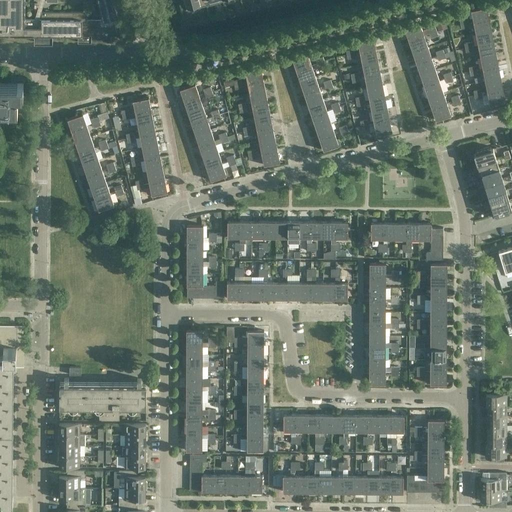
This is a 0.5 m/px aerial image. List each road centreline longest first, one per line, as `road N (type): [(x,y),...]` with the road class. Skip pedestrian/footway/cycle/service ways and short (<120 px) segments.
road 1 (residential): [(163,314),(165,224),(175,210),(441,135)]
road 2 (residential): [(149,54),(208,55),(422,0)]
road 3 (residential): [(465,398),(465,222),(441,135)]
road 4 (residential): [(44,307),(43,53)]
road 5 (residential): [(357,397),(298,392),(285,325),(273,314),(163,314)]
road 6 (residential): [(164,511),(163,314)]
road 7 (residential): [(38,511),(41,373)]
